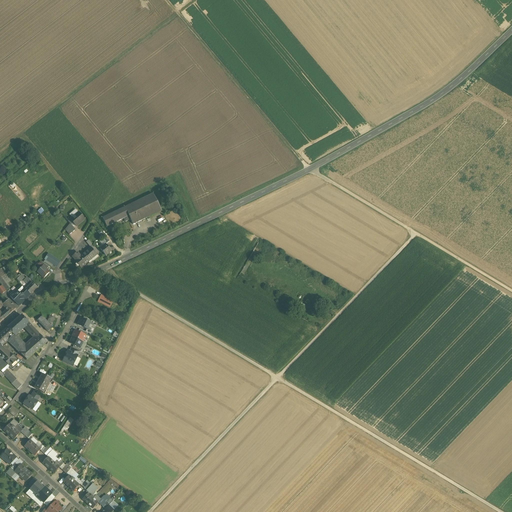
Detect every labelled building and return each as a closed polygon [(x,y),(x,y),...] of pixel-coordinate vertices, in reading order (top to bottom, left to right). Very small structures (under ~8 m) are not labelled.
[(153,194),(103,218),(107,227),(124,219),(125,222),(130,219),(133,225),(161,211),(153,194)] [(78,213),(68,222),(70,224),(71,225),(74,228),(76,226),(76,227),(84,220),(78,213)] [(70,224),(65,230),(69,235),(75,230),(74,228),(71,225),(70,224)] [(105,245),(100,249),(106,256),(111,251),(105,245)] [(91,248),(85,253),(91,260),(97,255),(91,248)] [(79,258),(80,259),(76,262),(76,261),(75,262),(77,263),(79,266),(81,268),(85,265),(91,260),(85,253),(79,258)] [(53,265),(55,266),(59,261),(49,254),(45,260),(53,265)] [(247,262),(240,273),(244,275),(250,264),(247,262)] [(42,267),(37,272),(44,278),(49,273),(46,270),(43,266),(42,267)] [(1,277),(0,278),(0,282),(2,286),(4,284),(10,281),(5,275),(4,275),(1,277)] [(32,283),(27,277),(23,281),(27,286),(28,287),(32,283)] [(28,287),(25,290),(30,295),(37,288),(32,283),(28,287)] [(16,290),(10,296),(12,299),(19,293),(16,290)] [(24,294),(22,297),(20,295),(14,301),(19,306),(28,297),(24,294)] [(102,296),(98,302),(109,307),(112,301),(102,296)] [(9,300),(3,305),(2,305),(6,310),(9,314),(16,309),(9,300)] [(6,310),(1,315),(0,313),(0,317),(2,320),(9,314),(6,310)] [(28,323),(21,316),(8,328),(14,335),(18,332),(25,326),(28,323)] [(47,322),(42,316),(37,321),(48,332),(52,328),(47,322)] [(87,329),(89,331),(93,324),(91,324),(83,320),(81,319),(78,325),(87,329)] [(40,336),(28,323),(25,326),(27,328),(26,329),(36,339),(40,336)] [(8,328),(0,334),(0,344),(2,346),(7,341),(14,336),(14,335),(8,328)] [(78,332),(75,331),(72,337),(83,342),(86,336),(78,332)] [(14,336),(7,341),(20,354),(26,348),(14,336)] [(26,348),(20,354),(27,360),(47,343),(40,336),(36,339),(26,348)] [(83,342),(72,337),(69,343),(74,345),(80,348),(83,342)] [(2,346),(0,344),(0,357),(4,360),(11,354),(2,346)] [(72,348),(71,348),(69,352),(77,356),(79,352),(72,348)] [(69,352),(68,351),(63,361),(72,366),(77,356),(69,352)] [(103,353),(98,361),(102,364),(107,355),(103,353)] [(11,354),(4,360),(9,366),(16,359),(11,354)] [(0,357),(0,371),(2,373),(6,369),(9,366),(4,360),(0,357)] [(16,359),(9,366),(13,369),(21,362),(17,359),(16,359)] [(16,380),(11,374),(9,376),(7,378),(12,383),(16,380)] [(51,379),(42,374),(38,381),(47,386),(51,379)] [(12,383),(12,384),(17,390),(22,385),(16,380),(12,383)] [(47,386),(38,381),(34,388),(43,393),(47,386)] [(41,397),(33,392),(30,397),(37,402),(41,397)] [(30,397),(29,396),(24,404),(32,410),(37,402),(30,397)] [(19,412),(12,407),(8,411),(15,417),(17,414),(19,412)] [(63,426),(68,429),(74,420),(69,417),(63,426)] [(18,425),(13,420),(9,425),(11,427),(12,426),(15,428),(16,427),(18,425)] [(9,425),(9,424),(4,430),(9,435),(14,429),(15,428),(12,426),(11,427),(9,425)] [(14,429),(9,435),(14,440),(19,434),(14,429)] [(30,440),(24,447),(29,451),(35,445),(30,441),(30,440)] [(35,445),(29,451),(35,456),(40,450),(38,448),(35,445)] [(49,449),(44,454),(47,457),(50,453),(52,455),(55,452),(50,448),(49,449)] [(13,455),(7,450),(5,452),(3,452),(2,454),(2,455),(4,457),(4,458),(3,459),(9,465),(10,464),(15,459),(12,457),(13,455)] [(48,457),(43,463),(49,469),(54,463),(48,457)] [(63,464),(58,459),(54,463),(59,468),(63,464)] [(19,467),(15,463),(8,471),(6,473),(5,474),(11,478),(15,473),(14,472),(19,467)] [(54,463),(49,469),(54,474),(59,468),(54,463)] [(32,475),(21,465),(19,467),(14,472),(15,473),(25,482),(32,475)] [(78,476),(69,467),(68,467),(71,470),(66,474),(68,476),(69,476),(71,478),(72,477),(75,480),(76,478),(78,476)] [(68,476),(63,482),(68,487),(74,481),(75,480),(72,477),(71,478),(69,476),(68,476)] [(83,485),(76,478),(75,480),(74,481),(79,485),(80,485),(82,487),(83,485)] [(74,481),(68,487),(73,491),(79,485),(74,481)] [(36,496),(43,488),(36,482),(33,486),(30,490),(36,496)] [(97,489),(92,484),(90,487),(86,491),(89,493),(92,495),(97,489)] [(36,496),(36,497),(37,496),(44,502),(51,494),(44,488),(43,488),(36,496)] [(89,493),(82,500),(88,504),(93,499),(94,498),(92,495),(89,493)] [(98,503),(100,505),(104,501),(106,499),(106,500),(108,498),(105,495),(98,503)] [(44,502),(37,496),(36,497),(33,499),(41,506),(44,502)] [(94,499),(93,499),(88,504),(93,509),(98,503),(100,500),(96,497),(94,499)] [(57,501),(55,503),(51,507),(46,511),(58,511),(61,509),(57,505),(59,503),(57,501)]
